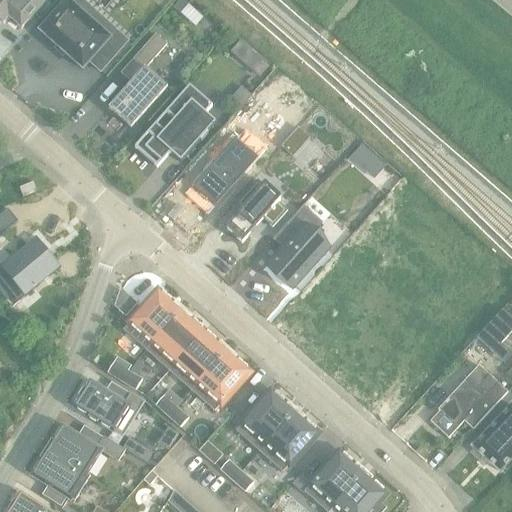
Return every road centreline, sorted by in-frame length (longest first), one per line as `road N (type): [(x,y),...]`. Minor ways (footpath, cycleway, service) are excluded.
road 1 (residential): [(438,511),(420,486),(127,224)]
road 2 (unclassified): [(0,477),(75,347),(127,224)]
road 3 (residential): [(127,224),(0,103)]
